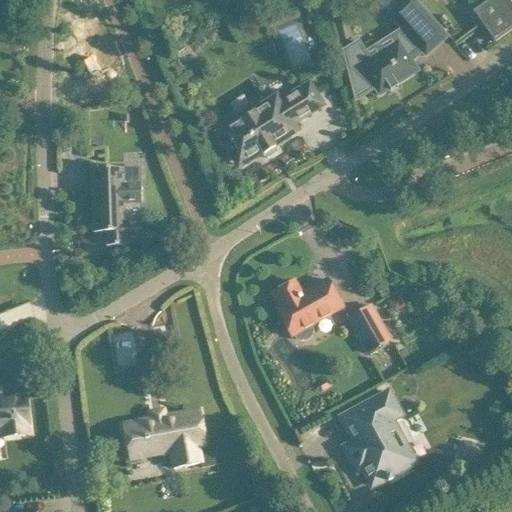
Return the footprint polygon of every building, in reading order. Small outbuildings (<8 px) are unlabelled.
[(415,42),(435,24),(413,0),(391,0),(398,7),(389,15),(403,31),(394,37),(398,42),(381,53),(369,60),(358,43),(344,52),(344,53),(356,100),(357,101),(375,89),(379,96),(418,72),(413,63),(410,59),(420,49),(415,42)] [(495,43),(511,30),(511,12),(503,0),(485,0),(472,10),(495,43)] [(511,0),(503,0),(511,12),(511,0)] [(76,26),(71,28),(81,55),(86,53),(88,56),(114,46),(98,5),(72,15),(76,26)] [(241,120),(225,130),(218,134),(239,167),(262,152),(264,155),(275,148),(273,145),(290,135),(287,129),(325,105),(310,81),(294,90),(295,92),(279,102),(276,98),(254,112),(252,109),(239,117),(241,120)] [(106,86),(95,89),(98,106),(110,104),(106,86)] [(124,169),(92,170),(93,233),(106,233),(107,247),(126,246),(126,242),(142,242),(140,184),(124,185),(124,169)] [(295,282),(273,294),(282,309),(277,312),(292,337),(295,336),(297,339),(301,341),(306,341),(309,338),(311,335),(313,331),(311,327),(343,308),(328,280),(308,291),(310,294),(303,297),(295,282)] [(419,312),(430,306),(422,291),(410,297),(419,312)] [(371,306),(348,319),(368,354),(391,341),(371,306)] [(389,483),(393,480),(390,476),(414,464),(405,448),(406,443),(401,434),(397,432),(391,422),(402,416),(389,393),(341,418),(355,444),(346,449),(358,471),(363,468),(362,473),(367,482),(371,484),(372,485),(374,484),(379,486),(388,481),(389,483)] [(0,434),(3,435),(3,437),(28,434),(26,423),(29,423),(26,398),(0,401),(0,434)] [(206,446),(200,412),(123,426),(129,460),(171,453),(174,470),(201,464),(198,447),(206,446)] [(454,460),(476,465),(482,444),(459,438),(454,460)] [(206,446),(198,447),(201,464),(202,468),(216,465),(212,445),(206,446)]
